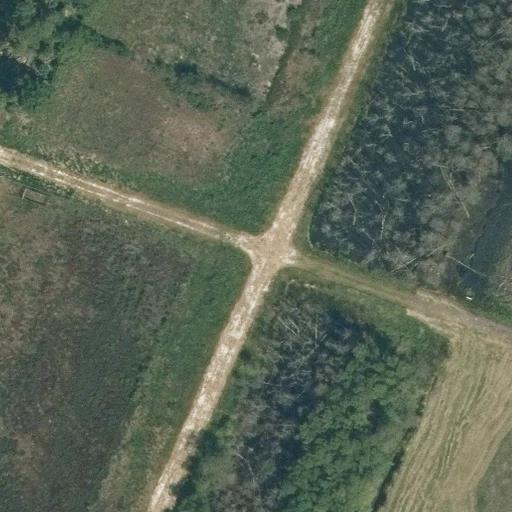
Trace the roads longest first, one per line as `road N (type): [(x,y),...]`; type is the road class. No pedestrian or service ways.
road 1 (track): [(275,249),(0,155)]
road 2 (track): [(159,511),(275,249)]
road 3 (track): [(381,0),(275,249)]
